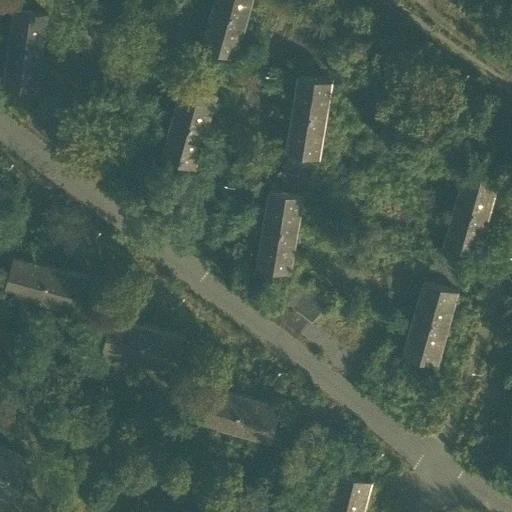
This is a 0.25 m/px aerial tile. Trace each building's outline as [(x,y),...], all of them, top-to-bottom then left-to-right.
[(237,54),(253,0),(215,0),(202,43),(237,54)] [(39,88),(49,14),(13,9),(3,83),(39,88)] [(322,153),(335,80),(299,74),(286,147),(322,153)] [(198,164),(217,91),(182,82),(163,154),(198,164)] [(44,93),(32,111),(54,125),(66,108),(44,93)] [(288,163),(288,180),(307,181),(308,163),(288,163)] [(479,251),(499,179),(464,169),(444,241),(479,251)] [(292,270),(305,196),(269,190),(257,264),(292,270)] [(16,253),(6,288),(79,309),(90,274),(16,253)] [(440,361),(460,289),(425,279),(405,351),(440,361)] [(287,299),(315,318),(328,300),(300,281),(287,299)] [(109,315),(100,351),(179,370),(188,335),(109,315)] [(205,383),(196,418),(275,438),(284,402),(205,383)] [(23,455),(0,444),(0,485),(6,489),(23,455)] [(363,511),(373,478),(338,469),(326,511),(363,511)]
